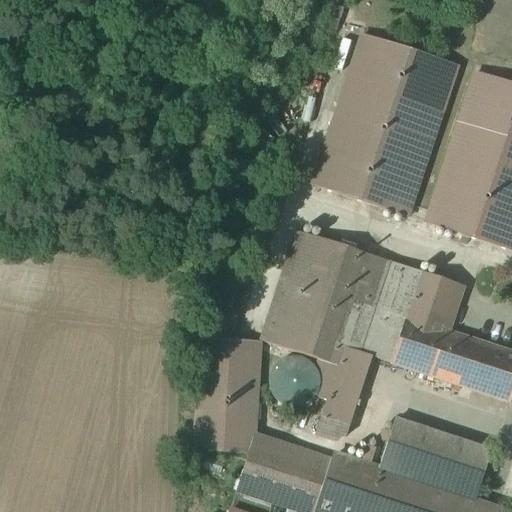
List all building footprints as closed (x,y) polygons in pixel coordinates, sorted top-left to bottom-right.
[(457,68),(362,36),(313,187),(407,218),(457,68)] [(511,86),(472,73),(425,221),(511,248),(511,86)] [(390,264),(297,234),(261,343),(317,362),(315,369),(317,374),(318,376),(320,384),(319,392),(318,394),(315,399),(327,402),(344,350),(330,345),(345,301),(375,310),(390,264)] [(375,310),(345,301),(330,345),(344,350),(327,402),(315,437),(335,444),(345,438),(372,359),(428,377),(428,378),(507,404),(511,389),(511,385),(511,384),(511,355),(444,333),(459,287),(390,264),(375,310)] [(231,344),(201,342),(194,452),(248,455),(236,493),(295,511),(314,511),(330,462),(253,437),(258,352),(231,351),(231,344)] [(318,394),(320,384),(317,374),(312,366),(303,360),(293,359),(284,361),(275,366),(270,375),(268,385),(271,394),(276,403),(285,408),(294,410),(304,408),(312,402),(318,394)] [(490,453),(394,422),(379,470),(378,471),(474,502),(490,453)] [(471,511),(474,502),(378,471),(379,470),(340,457),(331,459),(330,462),(314,511),(471,511)] [(508,511),(474,502),(471,511),(508,511)]
